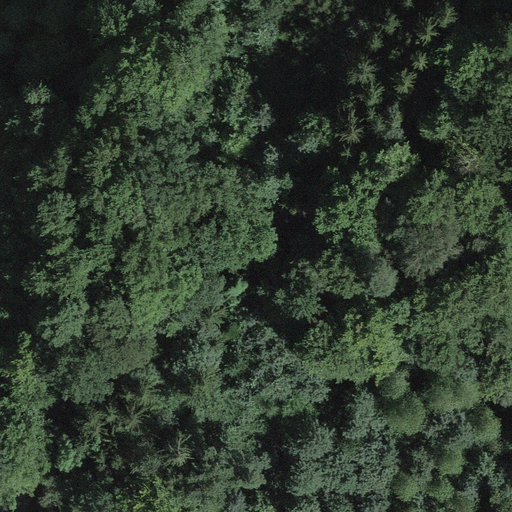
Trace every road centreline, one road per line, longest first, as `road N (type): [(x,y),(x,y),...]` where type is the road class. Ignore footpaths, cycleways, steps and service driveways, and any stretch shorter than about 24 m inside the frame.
road 1 (track): [(64,396),(183,296),(393,142),(433,59),(450,0)]
road 2 (track): [(89,0),(0,94)]
road 3 (track): [(16,511),(38,443),(64,396)]
